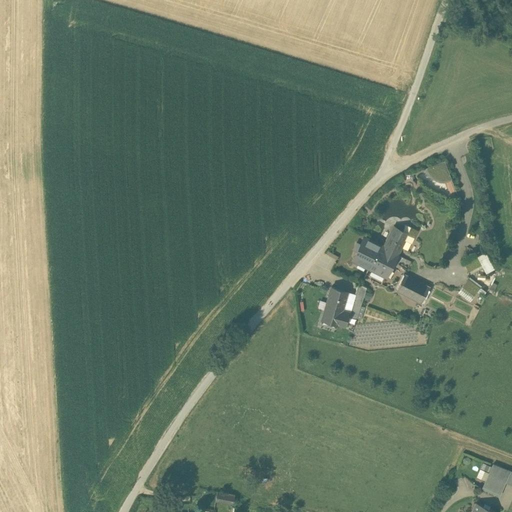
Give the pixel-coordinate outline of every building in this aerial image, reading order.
[(444,160),(426,168),(428,172),(430,175),(433,177),(437,179),(441,180),(446,180),(451,179),(444,160)] [(418,230),(410,226),(405,224),(402,231),(407,233),(404,239),(411,243),(414,237),(418,230)] [(402,231),(394,227),(383,247),(397,254),(404,239),(407,233),(402,231)] [(383,247),(364,237),(353,259),(386,276),(397,254),(383,247)] [(477,255),(464,262),(468,271),(482,264),(477,255)] [(428,286),(405,275),(397,290),(420,302),(428,286)] [(468,278),(462,286),(474,296),(480,287),(468,278)] [(358,283),(352,300),(361,303),(366,287),(358,283)] [(347,291),(331,286),(325,305),(342,309),(347,291)] [(361,303),(352,300),(349,311),(342,309),(342,310),(348,312),(347,316),(348,316),(356,319),(356,318),(361,304),(361,303)] [(342,309),(325,305),(321,319),(322,320),(323,317),(338,321),(337,324),(338,324),(342,310),(342,309)] [(342,310),(338,324),(345,325),(348,316),(347,316),(348,312),(342,310)] [(491,464),(480,488),(499,497),(510,473),(491,464)] [(234,495),(217,492),(215,501),(233,504),(234,495)] [(496,511),(474,502),(469,511),(496,511)]
